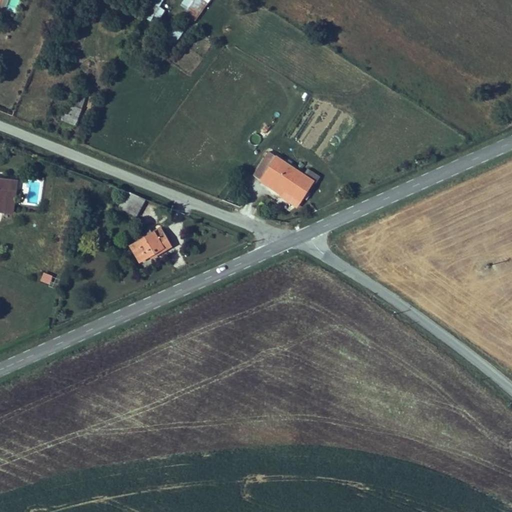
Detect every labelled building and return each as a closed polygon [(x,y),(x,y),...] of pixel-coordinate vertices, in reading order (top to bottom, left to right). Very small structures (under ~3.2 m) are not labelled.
[(162,8),(163,0),(147,0),(144,18),(160,21),(162,9),(162,8)] [(183,0),(178,8),(197,20),(210,0),(183,0)] [(162,39),(175,46),(183,29),(171,23),(162,39)] [(59,98),(56,105),(64,108),(67,101),(59,98)] [(70,104),(64,122),(76,125),(82,108),(70,104)] [(64,108),(56,105),(52,114),(60,117),(64,108)] [(252,144),(260,142),(258,134),(250,136),(252,144)] [(264,149),(257,144),(241,169),(249,173),(264,149)] [(264,149),(249,173),(270,186),(272,181),(289,191),(302,172),(264,149)] [(309,169),(306,173),(317,180),(320,176),(309,169)] [(272,181),(270,186),(285,197),(289,191),(272,181)] [(135,202),(117,193),(108,209),(126,218),(135,202)] [(127,232),(130,238),(141,232),(137,226),(127,232)] [(141,232),(130,238),(120,244),(129,260),(160,241),(150,227),(141,232)] [(40,281),(50,284),(52,275),(43,272),(40,281)]
